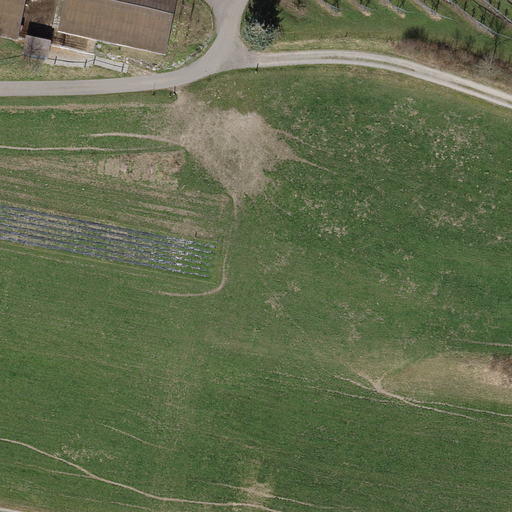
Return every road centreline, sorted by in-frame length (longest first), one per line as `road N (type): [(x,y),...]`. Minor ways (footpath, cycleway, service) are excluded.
road 1 (track): [(219,67),(359,58),(511,102)]
road 2 (residential): [(219,67),(130,85),(0,88)]
